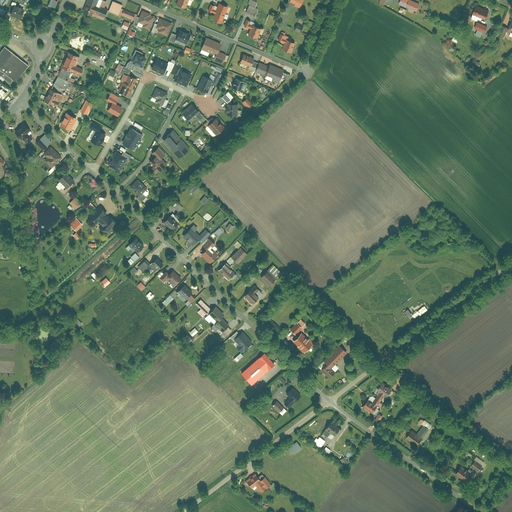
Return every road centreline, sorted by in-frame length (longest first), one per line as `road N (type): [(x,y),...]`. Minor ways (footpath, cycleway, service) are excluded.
road 1 (residential): [(92,170),(327,401)]
road 2 (residential): [(327,401),(511,259)]
road 3 (residential): [(327,401),(481,511)]
road 4 (residential): [(133,0),(306,71)]
road 5 (residential): [(185,511),(327,401)]
road 6 (residential): [(92,170),(149,78),(208,103)]
